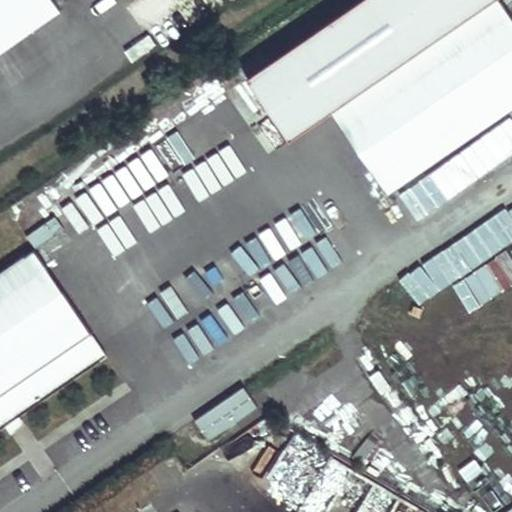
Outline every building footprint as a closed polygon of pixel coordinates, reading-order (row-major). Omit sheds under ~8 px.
[(0,0),(0,51),(60,9),(53,0),(0,0)] [(359,0),(247,77),(290,139),(331,111),(388,194),(511,109),(511,108),(511,17),(500,0),(359,0)] [(0,427),(5,425),(19,415),(106,355),(34,249),(0,272),(0,427)] [(258,407),(244,386),(194,420),(208,441),(258,407)] [(19,415),(5,425),(11,433),(25,424),(19,415)] [(63,464),(64,464),(21,501),(31,511),(61,511),(98,481),(75,454),(63,464)]
